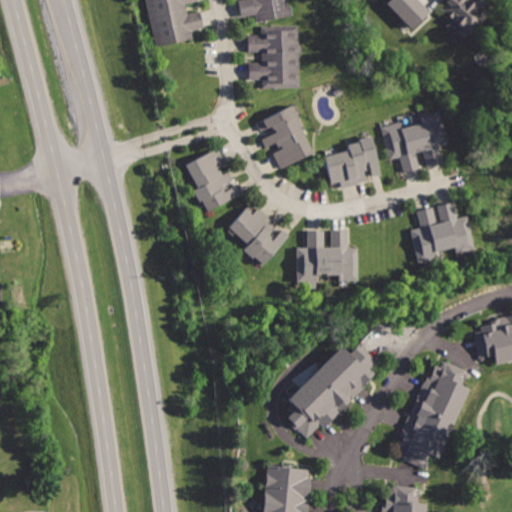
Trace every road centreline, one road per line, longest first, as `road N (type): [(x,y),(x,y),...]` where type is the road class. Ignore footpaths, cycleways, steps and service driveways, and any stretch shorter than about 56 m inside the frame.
road 1 (primary): [(16,0),(62,170),(117,511)]
road 2 (primary): [(169,511),(134,293),(68,0)]
road 3 (residential): [(220,0),(228,33),(227,119),(278,197),(346,211),(464,180)]
road 4 (residential): [(359,428),(426,336),(511,293)]
road 5 (residential): [(107,158),(208,133),(227,119)]
road 6 (residential): [(227,119),(137,140),(107,158)]
